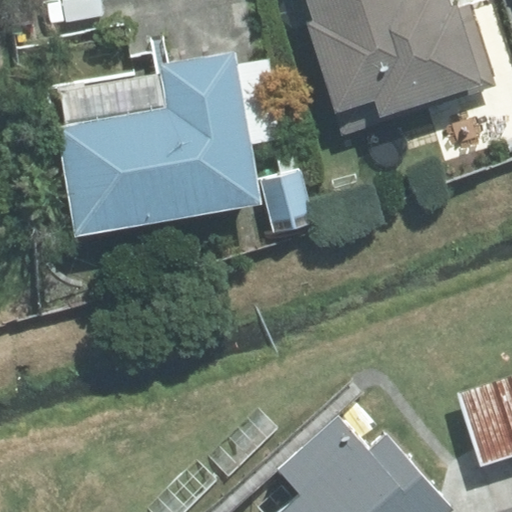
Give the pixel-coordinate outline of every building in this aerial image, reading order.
[(301,0),(331,108),(367,98),(372,114),(482,84),(458,0),(301,0)] [(253,208),(229,45),(149,54),(155,102),(54,114),(69,231),(253,208)] [(298,165),(255,172),(264,225),(307,218),(298,165)] [(511,372),(453,391),(476,463),(511,452),(511,372)] [(271,462),(290,488),(264,511),(436,511),(448,501),(379,427),(361,444),(328,409),(271,462)]
